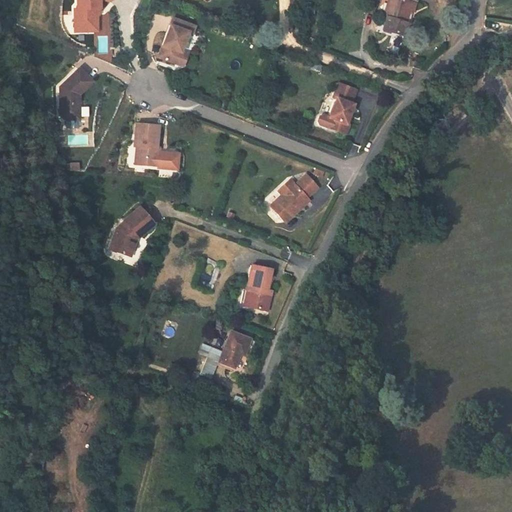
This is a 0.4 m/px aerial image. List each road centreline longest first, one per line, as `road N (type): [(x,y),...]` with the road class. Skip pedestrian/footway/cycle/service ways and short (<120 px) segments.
road 1 (unclassified): [(225,511),(312,272),(363,172)]
road 2 (residential): [(363,172),(146,89)]
road 3 (unclassified): [(363,172),(410,93),(473,28)]
road 4 (unknown): [(154,219),(312,272)]
